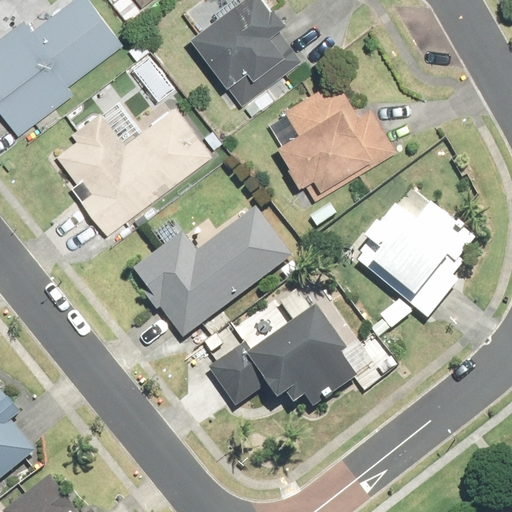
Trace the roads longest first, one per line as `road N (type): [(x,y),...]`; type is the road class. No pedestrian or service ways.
road 1 (residential): [(0,252),(210,511)]
road 2 (residential): [(511,349),(459,403),(312,511)]
road 3 (residential): [(446,0),(511,101)]
